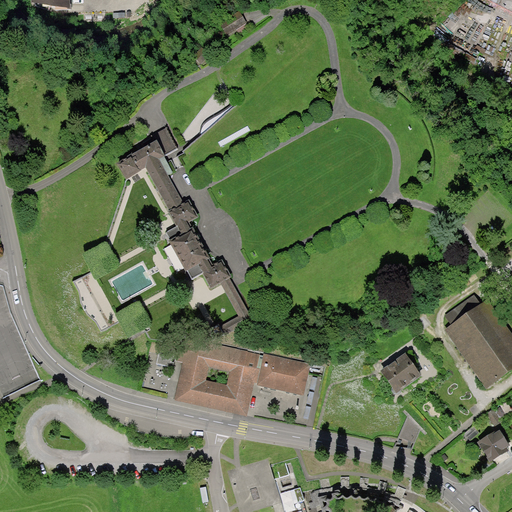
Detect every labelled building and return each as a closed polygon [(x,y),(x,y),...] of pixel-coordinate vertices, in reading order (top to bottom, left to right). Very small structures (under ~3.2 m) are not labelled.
[(70,0),(30,0),(31,1),(70,8),(70,0)] [(219,24),(226,36),(247,23),(239,11),(219,24)] [(194,56),(201,64),(210,55),(203,47),(194,56)] [(255,132),(235,104),(227,110),(222,114),(209,119),(202,126),(201,136),(184,151),(185,153),(179,156),(188,172),(255,132)] [(131,154),(117,163),(127,179),(141,170),(141,169),(146,166),(170,210),(169,211),(181,234),(169,241),(186,270),(198,264),(203,274),(211,287),(221,282),(239,316),(220,327),(225,335),(252,319),(229,278),(231,276),(222,260),(212,265),(209,258),(193,227),(192,228),(188,221),(198,216),(189,200),(183,203),(159,159),(165,155),(164,154),(176,147),(165,126),(152,133),(157,140),(132,155),(131,154)] [(511,333),(488,299),(444,329),(484,388),(511,368),(511,333)] [(263,355),(189,338),(175,400),(247,416),(253,389),(303,400),(311,363),(263,353),(263,355)] [(405,352),(381,370),(397,392),(421,375),(405,352)] [(158,353),(156,364),(170,366),(172,356),(158,353)] [(494,410),(488,414),(495,425),(501,421),(494,410)] [(421,429),(409,416),(394,449),(411,454),(421,429)] [(499,428),(478,441),(490,461),(511,448),(499,428)] [(426,511),(422,508),(408,501),(403,498),(406,489),(398,486),(395,495),(385,491),(387,483),(380,481),(377,489),(368,487),(369,478),(361,478),(360,487),(349,486),(349,477),(341,477),(341,486),(331,487),(304,493),(309,510),(309,511),(426,511)] [(301,487),(290,490),(294,503),(305,500),(301,487)]
